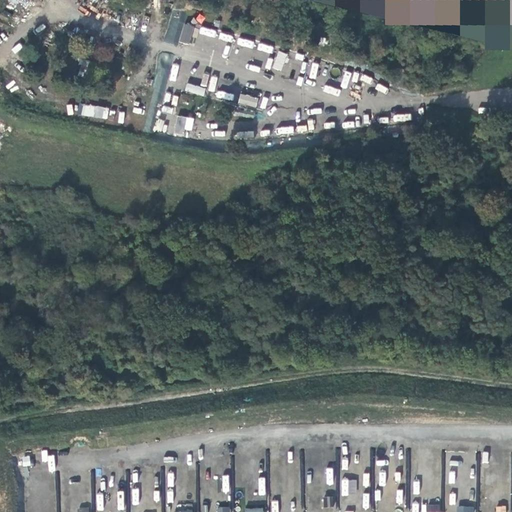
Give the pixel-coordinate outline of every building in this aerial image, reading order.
[(188,83),(185,90),(203,96),(205,88),(188,83)] [(240,93),(237,102),(256,107),(258,98),(240,93)] [(107,117),(108,106),(77,104),(76,115),(107,117)] [(184,136),(184,130),(192,130),(194,117),(177,115),(175,135),(184,136)] [(380,441),(395,442),(396,427),(381,426),(380,441)] [(378,448),(360,449),(361,464),(379,463),(378,448)] [(336,451),(320,451),(320,465),(336,465),(336,451)] [(398,482),(413,482),(413,468),(399,467),(398,482)]
